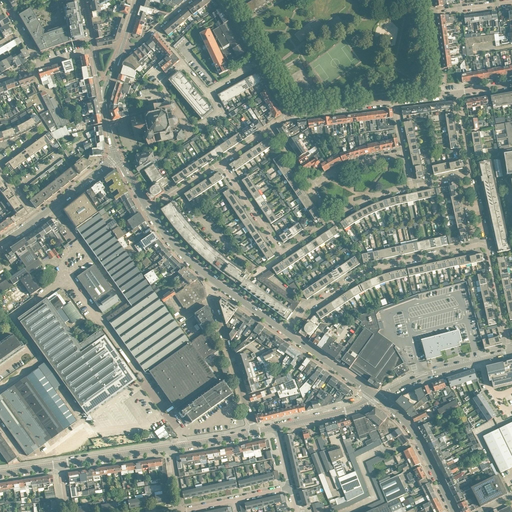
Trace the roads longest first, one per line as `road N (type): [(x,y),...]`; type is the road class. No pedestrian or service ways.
road 1 (residential): [(476,245),(367,271),(309,306),(287,333)]
road 2 (residential): [(215,282),(213,303),(254,432)]
road 3 (tertiary): [(377,398),(421,375),(511,352)]
road 4 (tertiary): [(453,511),(414,434),(377,398)]
